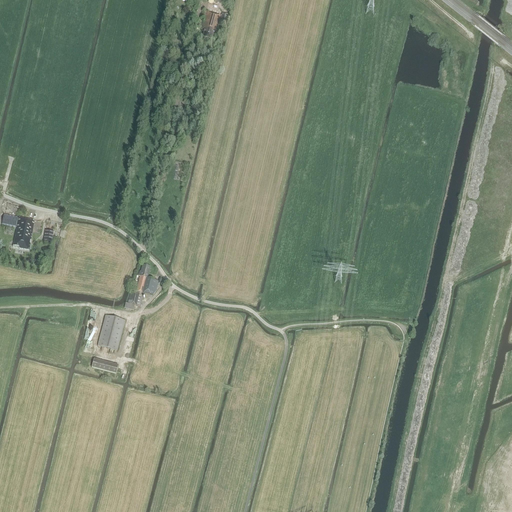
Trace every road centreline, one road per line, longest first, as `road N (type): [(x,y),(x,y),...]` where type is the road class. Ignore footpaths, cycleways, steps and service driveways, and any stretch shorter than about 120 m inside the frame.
road 1 (unclassified): [(245,511),(284,360),(281,331),(245,307),(184,292),(110,224),(0,193)]
road 2 (track): [(140,247),(191,32)]
